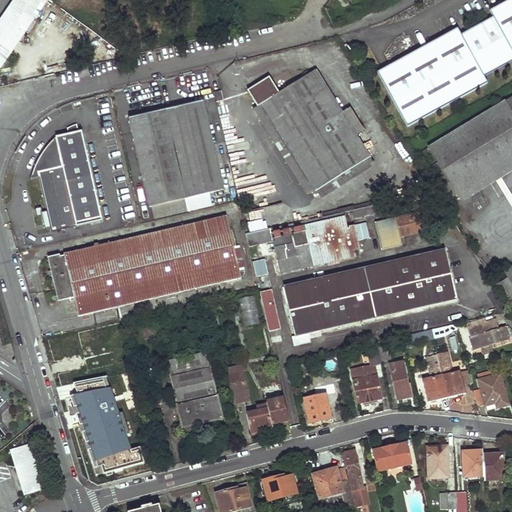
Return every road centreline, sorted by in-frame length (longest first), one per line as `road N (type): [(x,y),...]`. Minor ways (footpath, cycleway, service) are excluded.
road 1 (residential): [(74,505),(398,418),(511,431)]
road 2 (residential): [(0,136),(16,113),(52,93),(314,31)]
road 3 (residential): [(74,505),(0,241)]
